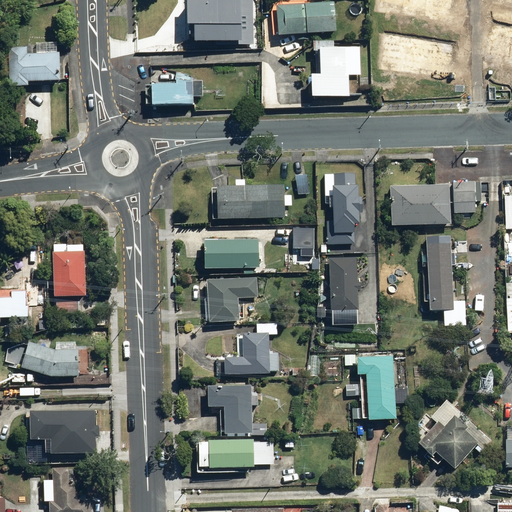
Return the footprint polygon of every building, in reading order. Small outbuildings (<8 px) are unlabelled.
[(229,0),(213,0),(183,21),(199,43),(235,16),(233,13),(237,11),(229,0)] [(447,0),(377,0),(376,5),(444,19),(447,0)] [(330,5),(270,11),(273,41),(333,35),(330,5)] [(511,36),(487,32),(483,57),(511,62),(511,36)] [(450,54),(382,41),(378,66),(445,78),(450,54)] [(308,81),(303,81),(304,103),(346,101),(345,78),(356,78),(359,77),(358,53),(358,50),(356,50),(330,51),(330,44),(308,45),(308,55),(312,55),(314,81),(308,81)] [(64,81),(64,53),(33,53),(33,46),(13,46),(14,86),(33,86),(33,81),(64,81)] [(189,82),(141,84),(143,109),(190,106),(189,82)] [(331,190),(327,190),(328,224),(324,224),(325,248),(352,247),(351,229),(354,229),(354,216),(360,216),(359,199),(354,199),(353,176),(331,177),(331,190)] [(483,183),(478,183),(478,182),(456,182),(456,214),(478,213),(478,202),(483,202),(483,183)] [(385,188),(386,230),(448,228),(447,187),(385,188)] [(281,188),(211,192),(210,208),(211,225),(283,221),(282,208),(290,208),(289,197),(282,198),(281,188)] [(317,227),(294,227),(294,251),(317,251),(317,227)] [(198,259),(199,274),(256,271),(255,242),(199,245),(198,259)] [(449,245),(423,247),(425,315),(437,315),(451,313),(449,245)] [(91,296),(89,251),(58,252),(60,297),(91,296)] [(354,260),(326,260),(326,315),(328,315),(328,330),(353,330),(353,316),(354,316),(354,260)] [(254,280),(202,283),(205,328),(236,326),(235,302),(256,300),(254,280)] [(16,297),(0,297),(0,322),(4,322),(4,318),(33,317),(33,305),(48,304),(47,281),(29,281),(30,290),(16,291),(16,297)] [(219,362),(220,379),(266,377),(266,375),(275,375),(275,356),(266,356),(266,336),(239,336),(239,361),(219,362)] [(25,368),(56,377),(83,376),(83,362),(82,349),(58,349),(33,342),(25,368)] [(361,379),(363,425),(393,424),(392,407),(406,406),(406,389),(391,392),(389,360),(351,362),(352,379),(361,379)] [(248,399),(248,388),(202,390),(203,412),(219,411),(219,438),(248,438),(248,409),(255,409),(255,399),(248,399)] [(99,409),(35,411),(36,439),(56,439),(56,454),(101,452),(100,437),(104,437),(104,425),(100,425),(99,409)] [(431,456),(450,474),(475,446),(462,434),(465,431),(451,418),(439,431),(433,425),(412,449),(426,462),(431,456)] [(511,442),(502,442),(501,471),(511,471),(511,442)] [(193,445),(193,472),(203,472),(203,474),(248,473),(248,444),(193,445)] [(53,501),(53,511),(93,511),(93,500),(83,500),(82,480),(71,480),(70,467),(55,468),(56,501),(53,501)] [(0,511),(8,511),(8,498),(2,498),(1,475),(0,474),(0,511)] [(511,511),(511,503),(495,504),(495,511),(511,511)]
